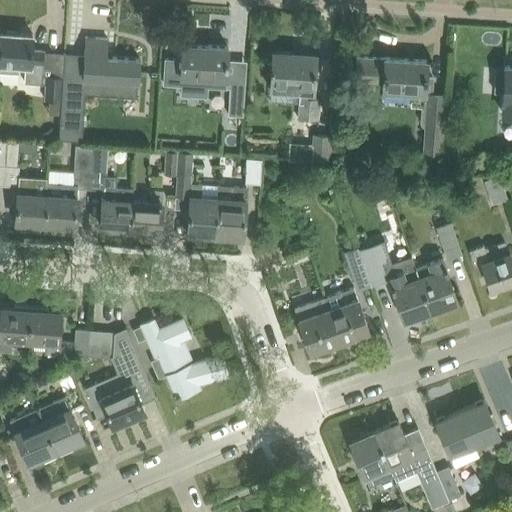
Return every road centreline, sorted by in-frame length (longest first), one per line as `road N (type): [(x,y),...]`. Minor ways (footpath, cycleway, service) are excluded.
road 1 (residential): [(288,414),(254,308),(233,286),(0,267)]
road 2 (residential): [(59,511),(288,414)]
road 3 (residential): [(288,414),(511,336)]
